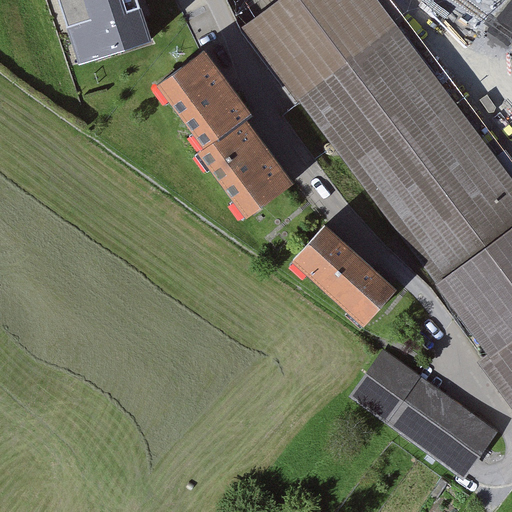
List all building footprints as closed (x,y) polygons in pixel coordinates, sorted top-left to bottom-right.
[(141,0),(59,0),(84,76),(158,52),(143,5),(141,0)] [(268,0),(249,15),(241,26),(435,278),(511,218),(511,172),(382,0),(268,0)] [(208,47),(155,87),(202,150),(255,110),(208,47)] [(245,119),(191,159),(239,222),(292,182),(245,119)] [(511,218),(435,278),(490,349),(511,332),(511,218)] [(323,226),(288,265),(358,329),(394,290),(323,226)] [(511,332),(490,349),(479,357),(511,400),(511,332)] [(378,354),(348,402),(463,474),(494,426),(378,354)]
